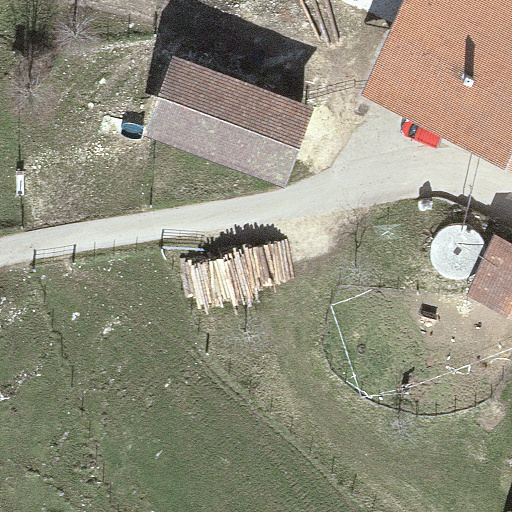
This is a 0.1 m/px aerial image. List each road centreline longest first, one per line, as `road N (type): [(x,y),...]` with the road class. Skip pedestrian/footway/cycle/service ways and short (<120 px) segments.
road 1 (track): [(511,200),(468,183),(387,174),(0,255)]
road 2 (track): [(116,0),(270,57),(348,107),(387,174)]
